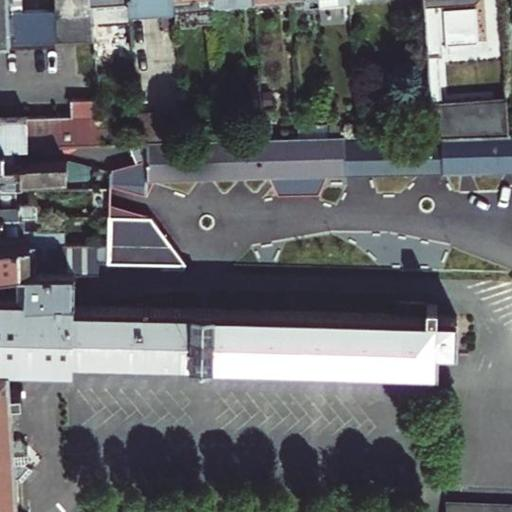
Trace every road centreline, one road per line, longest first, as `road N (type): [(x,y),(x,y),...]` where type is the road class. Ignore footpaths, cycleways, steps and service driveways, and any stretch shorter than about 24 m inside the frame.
road 1 (unknown): [(499,337),(458,289),(203,285)]
road 2 (unknown): [(499,337),(480,392),(468,481),(451,491),(421,484),(384,449)]
